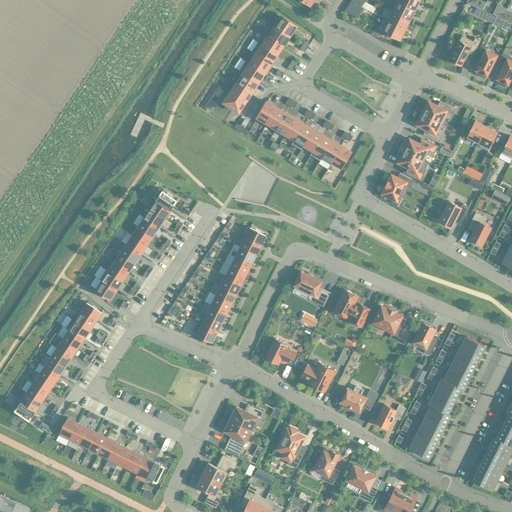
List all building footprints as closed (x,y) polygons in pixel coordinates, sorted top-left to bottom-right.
[(351,0),(348,6),(358,12),(361,7),(351,0)] [(419,0),(418,0),(397,0),(397,1),(414,10),(419,0)] [(479,0),(478,0),(475,6),(482,9),(485,3),(479,0)] [(414,10),(397,1),(392,11),(409,20),(414,10)] [(368,4),(365,9),(372,13),(375,8),(368,4)] [(485,5),(482,10),(488,13),(491,8),(485,5)] [(503,16),(506,10),(507,9),(503,7),(501,6),(498,14),(503,16)] [(409,20),(392,11),(388,20),(383,18),(405,29),(409,20)] [(270,23),(289,36),(296,26),(277,14),(270,23)] [(492,23),(497,26),(501,19),(495,17),(492,23)] [(405,29),(383,18),(378,29),(400,39),(405,29)] [(283,46),(289,36),(270,23),(264,33),(283,46)] [(283,46),(264,33),(258,42),(276,55),(283,46)] [(446,61),(454,65),(456,63),(461,65),(464,59),(465,59),(468,53),(473,56),(480,41),(474,38),(472,41),(461,36),(452,54),(450,53),(446,61)] [(270,65),(276,55),(258,42),(251,52),(270,65)] [(487,47),(481,44),(475,55),(481,58),(475,70),(477,71),(476,74),(483,78),(485,75),(487,76),(497,55),(486,50),(487,47)] [(270,65),(251,52),(245,61),(264,74),(270,65)] [(508,56),(502,53),(496,64),(502,67),(496,79),(498,80),(497,83),(504,87),(506,84),(508,85),(511,76),(511,61),(507,59),(508,56)] [(239,71),(257,83),(264,74),(245,61),(239,71)] [(232,80),(251,93),(257,83),(239,71),(232,80)] [(232,80),(226,90),(245,102),(251,93),(232,80)] [(238,112),(245,102),(226,90),(219,100),(238,112)] [(450,119),(456,109),(443,102),(441,108),(428,101),(422,113),(443,123),(446,117),(450,119)] [(257,118),(266,124),(276,107),(266,102),(257,118)] [(285,113),(276,107),(266,124),(276,129),(285,113)] [(464,113),(470,116),(473,111),(467,108),(464,113)] [(295,118),(285,113),(276,129),(285,135),(295,118)] [(439,130),(443,123),(422,113),(416,125),(429,131),(426,136),(438,143),(444,132),(439,130)] [(295,118),(285,135),(294,140),(291,144),(292,144),(304,124),(295,118)] [(466,137),(478,143),(486,127),(474,121),(466,137)] [(240,126),(236,123),(233,128),(240,131),(243,127),(240,126)] [(313,129),(304,124),(292,144),(301,150),(313,129)] [(240,131),(246,135),(249,131),(243,127),(240,131)] [(486,127),(478,143),(489,149),(497,132),(486,127)] [(322,135),(313,129),(301,150),(304,146),(312,151),(310,155),(322,135)] [(332,141),(322,135),(310,155),(320,161),(332,141)] [(511,157),(511,137),(509,136),(501,152),(511,157)] [(403,151),(424,161),(427,154),(431,157),(437,146),(424,140),(422,145),(409,139),(408,141),(406,140),(403,148),(404,149),(403,151)] [(341,146),(332,141),(320,161),(322,157),(331,162),(341,146)] [(351,152),(341,146),(331,162),(341,168),(351,152)] [(486,166),(493,153),(487,150),(481,163),(486,166)] [(403,151),(402,153),(400,152),(397,159),(398,160),(397,162),(410,169),(407,174),(420,180),(425,170),(421,167),(424,161),(403,151)] [(397,178),(391,175),(382,194),(396,201),(404,186),(409,188),(414,180),(399,173),(397,178)] [(480,191),(483,185),(477,182),(474,188),(480,191)] [(422,193),(429,196),(432,189),(426,186),(422,193)] [(172,197),(167,194),(163,191),(164,190),(163,189),(156,199),(156,200),(170,210),(178,199),(177,198),(176,200),(172,197)] [(506,206),(510,198),(505,195),(501,203),(506,206)] [(150,209),(164,219),(170,210),(156,200),(156,199),(153,197),(146,207),(150,209)] [(440,210),(443,211),(438,221),(441,222),(440,223),(446,226),(447,225),(451,227),(454,222),(460,225),(469,207),(462,204),(460,208),(448,201),(447,203),(444,202),(440,210)] [(158,228),(164,219),(150,209),(144,218),(158,228)] [(475,213),(469,225),(475,228),(469,239),(472,240),(471,242),(478,246),(479,244),(481,245),(490,227),(483,224),(486,218),(475,213)] [(138,227),(152,237),(158,228),(144,218),(138,227)] [(238,234),(261,245),(266,234),(265,234),(265,235),(251,228),(251,227),(250,227),(250,228),(248,226),(244,233),(240,231),(238,234)] [(138,227),(132,236),(146,246),(152,237),(138,227)] [(245,238),(240,247),(256,255),(261,245),(238,234),(238,235),(245,238)] [(140,255),(146,246),(132,236),(126,245),(140,255)] [(126,245),(120,254),(134,263),(140,255),(126,245)] [(233,251),(231,255),(251,265),(256,255),(240,247),(237,253),(233,251)] [(134,263),(120,254),(114,263),(128,272),(134,263)] [(251,265),(231,255),(235,257),(230,267),(246,274),(251,265)] [(511,257),(507,255),(503,264),(511,268),(511,257)] [(108,272),(122,281),(128,272),(114,263),(108,271),(108,272)] [(225,276),(241,284),(246,274),(230,267),(225,276)] [(102,281),(116,290),(122,281),(108,272),(108,271),(106,270),(99,279),(101,281),(102,281)] [(317,290),(321,282),(301,271),(300,273),(298,272),(295,279),(297,280),(294,285),(310,293),(307,299),(323,307),(329,295),(317,290)] [(225,276),(221,286),(236,294),(241,284),(225,276)] [(109,301),(116,290),(102,281),(101,281),(95,291),(96,290),(100,293),(105,297),(105,296),(109,299),(109,300),(109,301)] [(132,288),(134,289),(137,291),(140,286),(135,283),(132,288)] [(231,303),(236,294),(221,286),(216,295),(231,303)] [(361,327),(370,309),(359,304),(358,306),(355,304),(358,297),(351,293),(350,292),(348,291),(346,291),(344,290),(343,292),(340,293),(337,298),(338,301),(333,311),(347,318),(348,317),(351,319),(350,322),(361,327)] [(227,313),(231,303),(216,295),(211,305),(227,313)] [(85,301),(79,310),(95,322),(102,312),(101,311),(101,312),(88,303),(88,302),(87,302),(85,301)] [(123,301),(120,306),(125,309),(128,304),(123,301)] [(227,313),(211,305),(206,314),(202,312),(202,313),(222,323),(227,313)] [(373,322),(393,332),(390,337),(403,344),(411,329),(404,325),(403,326),(398,324),(401,316),(394,313),(395,312),(389,308),(388,310),(381,306),(373,322)] [(95,322),(79,310),(78,311),(80,312),(75,321),(72,319),(89,331),(95,322)] [(197,322),(217,332),(222,323),(202,313),(200,317),(202,318),(199,323),(197,322)] [(310,318),(306,324),(313,327),(316,321),(310,318)] [(83,340),(89,331),(72,319),(66,328),(83,340)] [(207,340),(211,342),(211,343),(212,342),(217,332),(197,322),(192,332),(196,334),(196,335),(196,336),(197,335),(200,336),(201,337),(200,338),(206,341),(207,340)] [(436,329),(423,323),(413,343),(425,349),(423,352),(430,355),(439,338),(433,335),(436,329)] [(83,340),(66,328),(65,328),(68,330),(63,338),(60,336),(60,337),(77,349),(83,340)] [(99,331),(96,335),(98,337),(101,339),(104,334),(99,331)] [(53,346),(71,358),(77,349),(60,337),(53,346)] [(466,337),(462,346),(480,355),(484,346),(466,337)] [(281,359),(291,364),(296,353),(286,348),(288,346),(274,339),(265,358),(278,365),(281,359)] [(56,348),(50,357),(65,367),(71,358),(53,346),(56,348)] [(480,355),(462,346),(457,354),(475,363),(480,355)] [(471,372),(475,363),(457,354),(453,363),(471,372)] [(340,355),(336,362),(343,365),(346,358),(340,355)] [(50,357),(44,366),(59,376),(65,367),(50,357)] [(319,363),(316,369),(307,365),(301,377),(310,381),(309,384),(325,392),(335,371),(319,363)] [(471,372),(453,363),(449,371),(467,380),(471,372)] [(53,385),(59,376),(44,366),(38,375),(53,385)] [(394,371),(390,380),(395,382),(400,373),(394,371)] [(462,389),(467,380),(449,371),(445,379),(442,378),(442,379),(462,389)] [(38,375),(32,384),(47,394),(53,385),(38,375)] [(462,389),(442,379),(438,387),(456,396),(460,388),(462,389)] [(41,402),(47,394),(32,384),(26,393),(41,402)] [(456,396),(438,387),(434,396),(452,405),(456,396)] [(340,402),(340,403),(341,402),(347,406),(352,408),(359,411),(358,412),(359,412),(360,411),(362,406),(369,410),(377,394),(370,390),(366,397),(348,388),(347,388),(346,388),(346,389),(346,390),(344,389),(341,395),(343,396),(340,401),(340,402)] [(26,393),(20,402),(35,411),(41,402),(26,393)] [(448,413),(452,405),(434,396),(429,405),(450,415),(450,414),(448,413)] [(28,422),(35,411),(20,402),(13,412),(14,413),(15,411),(28,420),(27,422),(28,422)] [(405,408),(399,405),(396,410),(384,404),(375,423),(388,429),(394,417),(400,420),(405,408)] [(431,406),(427,414),(445,423),(450,415),(429,405),(431,406)] [(251,430),(257,418),(259,419),(263,412),(251,406),(248,413),(236,407),(231,413),(228,418),(251,430)] [(441,432),(445,423),(427,414),(423,423),(441,432)] [(58,433),(69,439),(77,423),(66,417),(66,418),(67,419),(65,423),(63,422),(60,428),(62,429),(60,433),(59,432),(58,433)] [(242,448),(251,430),(228,418),(225,425),(224,431),(235,436),(232,443),(242,448)] [(511,424),(506,422),(502,430),(511,435),(511,424)] [(87,428),(77,423),(69,439),(79,444),(87,428)] [(423,423),(418,431),(437,440),(441,432),(423,423)] [(290,460),(288,464),(296,468),(304,451),(298,448),(304,437),(296,433),(298,431),(290,427),(289,429),(287,429),(287,430),(285,429),(281,436),(283,437),(278,449),(285,452),(283,456),(290,460)] [(87,450),(88,451),(97,433),(87,428),(79,444),(88,448),(87,450)] [(511,435),(502,430),(498,438),(495,437),(495,438),(511,446),(511,435)] [(414,440),(432,449),(437,440),(418,431),(414,440)] [(106,437),(97,433),(88,451),(97,455),(106,437)] [(99,453),(108,458),(116,442),(106,437),(97,455),(98,456),(99,453)] [(511,446),(495,438),(491,446),(509,455),(511,449),(511,446)] [(428,458),(432,449),(414,440),(410,449),(428,458)] [(126,447),(116,442),(108,458),(118,463),(126,447)] [(152,443),(150,447),(149,449),(154,452),(157,446),(152,444),(152,443)] [(509,455),(491,446),(487,455),(505,464),(509,455)] [(126,447),(118,463),(127,468),(135,452),(126,447)] [(339,455),(331,451),(331,452),(324,448),(322,453),(317,451),(314,457),(319,460),(314,469),(322,474),(320,478),(332,484),(338,472),(332,468),(339,455)] [(127,468),(137,473),(145,457),(135,452),(127,468)] [(487,455),(482,463),(500,472),(505,464),(487,455)] [(202,475),(221,484),(227,472),(226,472),(229,467),(234,469),(237,462),(225,456),(219,469),(208,463),(202,475)] [(147,478),(155,462),(145,457),(137,473),(147,478)] [(242,461),(239,467),(246,470),(249,464),(242,461)] [(155,462),(147,478),(158,483),(159,483),(157,482),(164,468),(166,468),(155,462)] [(478,472),(496,481),(500,472),(482,463),(478,472)] [(363,499),(371,503),(378,489),(371,485),(375,476),(354,466),(347,480),(363,488),(359,495),(364,498),(363,499)] [(253,476),(260,480),(264,472),(257,468),(253,476)] [(492,490),(496,481),(478,472),(473,481),(492,490)] [(221,484),(202,475),(196,486),(209,493),(204,503),(216,509),(219,502),(213,499),(215,496),(221,484)] [(243,511),(258,511),(265,499),(258,496),(261,490),(250,485),(241,502),(247,506),(243,511)] [(389,511),(396,511),(405,495),(400,492),(401,491),(395,488),(388,501),(382,498),(376,510),(379,511),(383,511),(385,509),(389,511)] [(149,492),(146,499),(152,501),(155,495),(149,492)] [(405,495),(396,511),(409,511),(416,498),(410,495),(409,497),(405,495)] [(280,511),(283,508),(265,499),(258,511),(280,511)]
